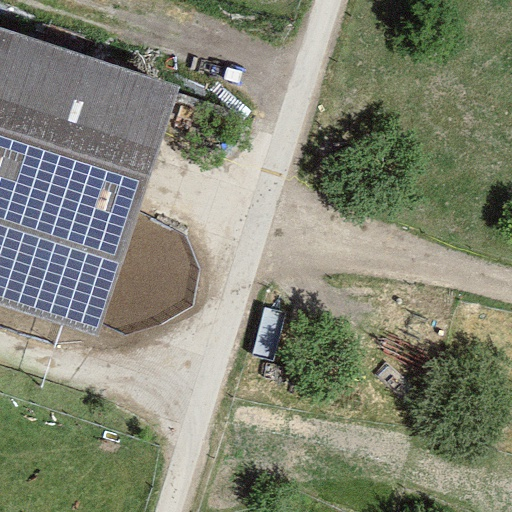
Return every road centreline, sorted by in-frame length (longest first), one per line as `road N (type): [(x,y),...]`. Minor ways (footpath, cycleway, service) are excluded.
road 1 (track): [(167,511),(328,0)]
road 2 (track): [(511,268),(264,204)]
